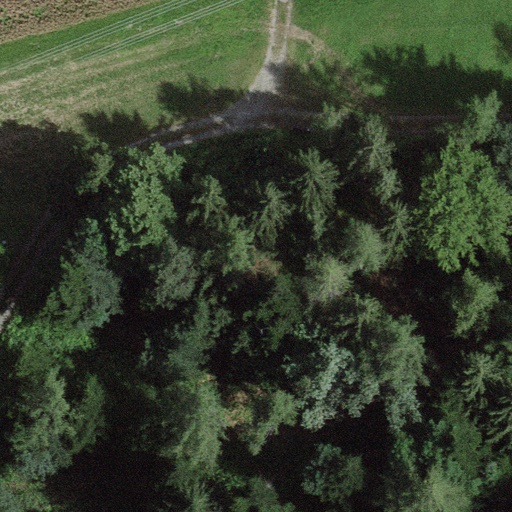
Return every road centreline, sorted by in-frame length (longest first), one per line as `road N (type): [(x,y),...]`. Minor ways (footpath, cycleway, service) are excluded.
road 1 (track): [(0,343),(107,172),(270,93)]
road 2 (track): [(270,93),(511,88)]
